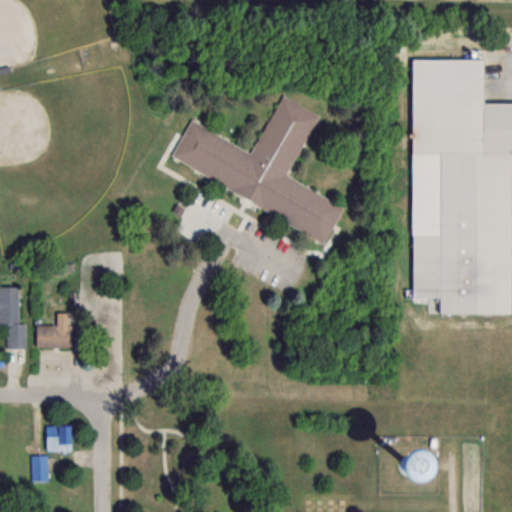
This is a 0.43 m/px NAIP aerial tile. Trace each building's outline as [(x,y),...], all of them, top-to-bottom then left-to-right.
[(510,154),(511,153),(511,102),(481,103),(481,60),(411,60),(411,298),(438,298),(438,313),(510,313),(510,154)] [(343,205),(286,177),(318,113),(281,95),(253,151),(189,120),(169,161),(327,238),(343,205)] [(17,323),(17,287),(0,286),(0,324),(6,324),(6,349),(25,348),(25,323),(17,323)] [(36,347),(70,347),(70,313),(55,313),(55,325),(36,325),(36,347)] [(45,450),(71,450),(71,425),(45,425),(45,450)] [(376,479),(396,489),(410,463),(389,452),(376,479)] [(30,481),(48,481),(48,454),(30,454),(30,481)]
